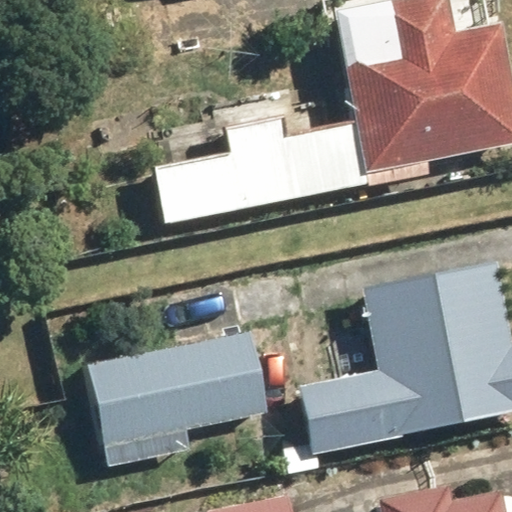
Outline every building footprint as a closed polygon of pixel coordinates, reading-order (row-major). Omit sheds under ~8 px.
[(59,0),(68,48),(150,33),(144,0),(59,0)] [(327,56),(354,190),(418,177),(416,163),(509,143),(485,25),(442,33),(435,0),(389,0),(360,6),(369,48),(327,56)] [(141,173),(152,227),(349,187),(337,127),(273,141),(269,121),(213,132),(218,157),(141,173)] [(287,385),(301,454),(511,412),(511,341),(500,344),(484,261),(352,288),(368,369),(287,385)] [(66,371),(91,476),(246,439),(222,335),(66,371)] [(367,500),(369,511),(490,511),(487,492),(438,502),(435,487),(367,500)] [(196,511),(278,511),(275,497),(196,511)]
